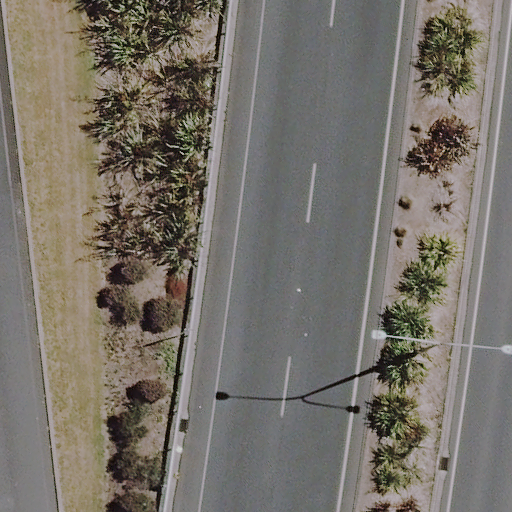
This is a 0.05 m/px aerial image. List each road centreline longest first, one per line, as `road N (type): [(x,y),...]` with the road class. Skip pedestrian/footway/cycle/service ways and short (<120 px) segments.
road 1 (primary): [(223,511),(279,0)]
road 2 (primary): [(511,239),(471,511)]
